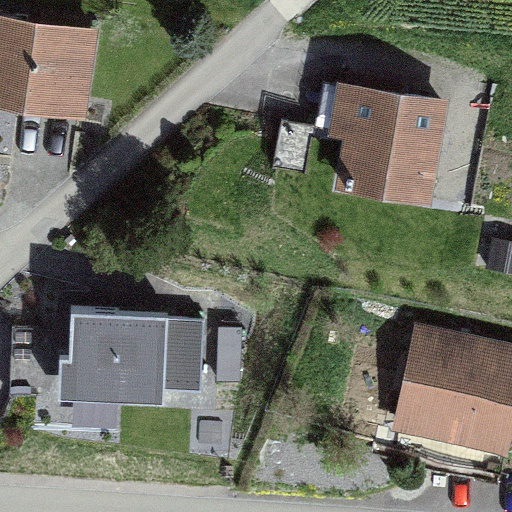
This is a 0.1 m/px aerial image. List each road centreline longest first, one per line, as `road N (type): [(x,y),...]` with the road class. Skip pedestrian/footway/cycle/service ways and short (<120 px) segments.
road 1 (residential): [(7,271),(164,104),(258,26)]
road 2 (residential): [(0,500),(144,511)]
